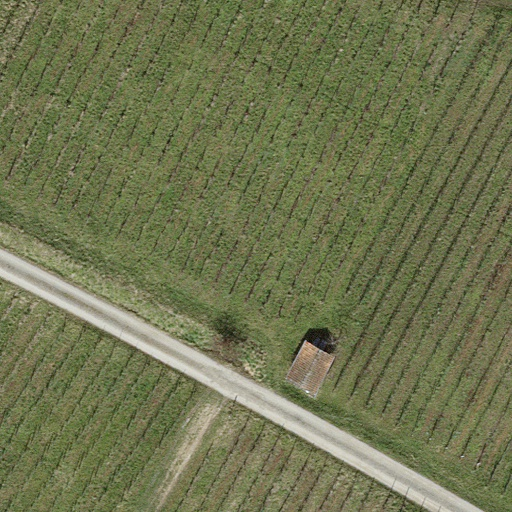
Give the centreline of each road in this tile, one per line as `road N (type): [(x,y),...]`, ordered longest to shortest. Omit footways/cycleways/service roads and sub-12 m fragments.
road 1 (track): [(452,511),(221,377),(0,263)]
road 2 (track): [(139,511),(221,377)]
